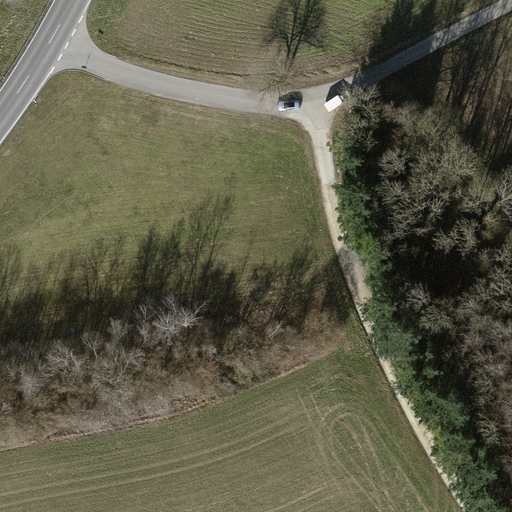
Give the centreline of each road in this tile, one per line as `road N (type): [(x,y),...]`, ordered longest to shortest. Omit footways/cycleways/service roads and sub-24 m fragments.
road 1 (unclassified): [(57,35),(103,67),(178,89),(318,100),(511,0)]
road 2 (track): [(480,511),(380,354),(340,220),(318,100)]
